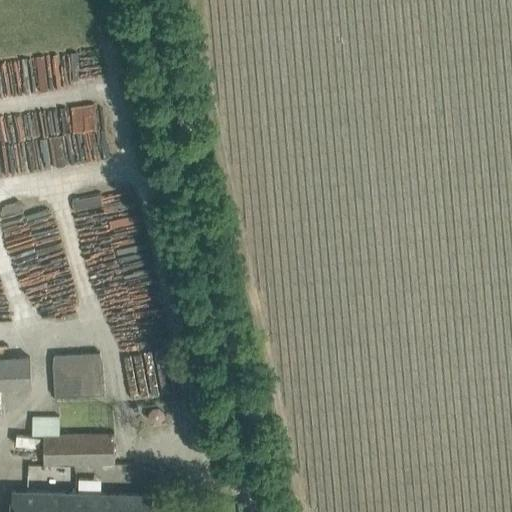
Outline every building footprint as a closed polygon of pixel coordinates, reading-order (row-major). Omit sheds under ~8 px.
[(99,130),(98,103),(70,105),(72,131),(99,130)] [(130,187),(72,198),(76,218),(109,211),(107,201),(132,197),(130,187)] [(53,353),(55,395),(104,392),(102,351),(53,353)] [(31,358),(0,359),(0,389),(32,388),(31,358)] [(164,417),(163,411),(159,407),(152,408),(148,413),(148,420),(154,423),(160,423),(164,417)] [(94,425),(108,426),(108,410),(95,410),(94,425)] [(114,432),(60,433),(60,415),(32,415),(33,432),(44,433),(44,437),(44,446),(44,464),(115,463),(114,432)] [(152,511),(153,494),(101,493),(101,478),(78,478),(78,492),(13,490),(12,511),(152,511)]
